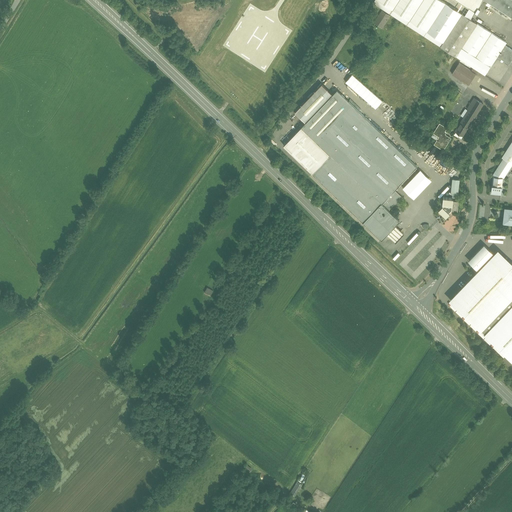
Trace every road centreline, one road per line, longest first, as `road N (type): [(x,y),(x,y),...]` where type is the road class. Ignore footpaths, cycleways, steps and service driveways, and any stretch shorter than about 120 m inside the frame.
road 1 (secondary): [(96,0),(414,306)]
road 2 (unclassified): [(511,89),(475,153),(468,228),(414,306)]
road 3 (unknown): [(474,173),(443,148),(511,41)]
road 4 (secondary): [(414,306),(511,399)]
